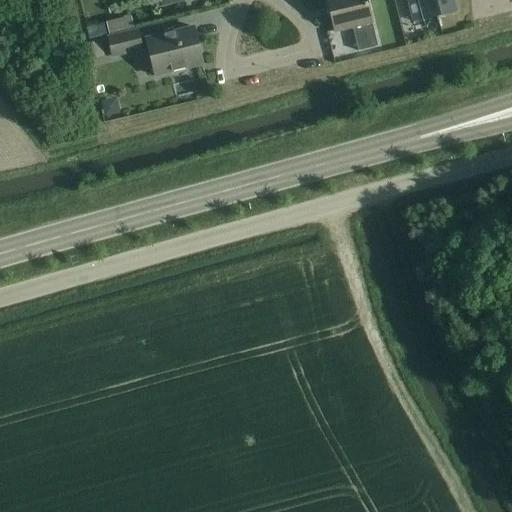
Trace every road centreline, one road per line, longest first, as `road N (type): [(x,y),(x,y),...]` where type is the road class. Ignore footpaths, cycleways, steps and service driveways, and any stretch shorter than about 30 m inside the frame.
road 1 (unclassified): [(0,298),(511,158)]
road 2 (secondary): [(43,243),(427,139)]
road 3 (track): [(511,503),(439,365),(388,191)]
road 4 (residential): [(284,0),(314,46),(234,66),(228,36),(239,10)]
